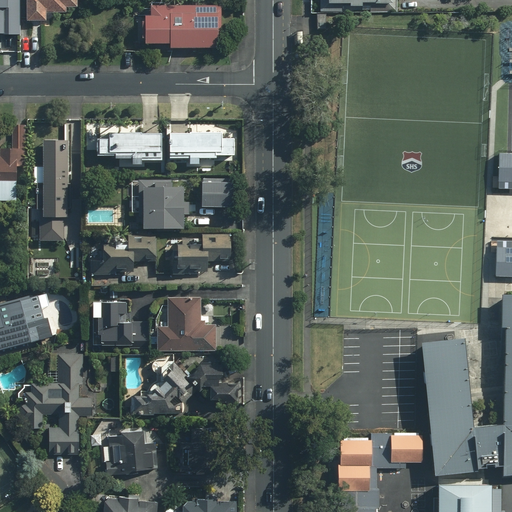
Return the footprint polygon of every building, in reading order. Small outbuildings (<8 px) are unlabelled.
[(0,0),(0,31),(19,31),(19,0),(0,0)] [(29,0),(30,20),(49,20),(49,11),(68,11),(68,7),(79,6),(79,0),(29,0)] [(321,0),(322,10),(396,10),(396,0),(321,0)] [(153,5),(153,16),(149,16),(149,21),(145,21),(145,38),(149,38),(149,43),(173,42),(173,47),(221,46),(221,35),(223,35),(223,4),(153,5)] [(0,198),(18,199),(18,165),(26,165),(26,125),(14,124),(14,147),(1,147),(1,155),(0,154),(0,198)] [(112,138),(102,138),(102,152),(112,152),(112,158),(164,157),(164,131),(112,132),(112,138)] [(224,131),(173,131),(173,156),(218,156),(218,153),(235,153),(235,137),(224,137),(224,131)] [(70,216),(69,139),(45,139),(46,210),(41,210),(41,239),(66,239),(65,216),(70,216)] [(511,151),(499,151),(499,180),(511,180),(511,151)] [(237,179),(204,177),(203,206),(235,207),(237,179)] [(141,215),(147,215),(147,226),(185,226),(185,185),(175,185),(175,179),(141,179),(141,215)] [(183,237),(183,244),(178,244),(178,271),(203,272),(203,259),(232,260),(233,233),(204,233),(204,237),(183,237)] [(104,258),(92,258),(92,274),(109,274),(110,272),(134,272),(134,261),(157,262),(158,239),(131,238),(130,245),(105,244),(104,258)] [(511,274),(511,246),(496,246),(495,274),(511,274)] [(24,250),(17,249),(16,269),(24,269),(24,250)] [(0,334),(0,349),(58,334),(45,288),(2,300),(0,293),(0,332),(0,334)] [(504,472),(511,470),(511,290),(505,290),(504,422),(475,423),(465,333),(422,339),(436,470),(504,459),(504,472)] [(206,320),(202,320),(202,296),(169,296),(169,324),(159,324),(159,350),(217,349),(217,325),(206,325),(206,320)] [(122,301),(103,301),(104,344),(130,343),(130,347),(149,347),(149,321),(122,322),(122,301)] [(122,373),(122,352),(112,352),(111,373),(122,373)] [(82,382),(82,353),(61,353),(60,382),(33,382),(33,391),(27,391),(27,403),(19,403),(18,417),(28,417),(27,429),(40,429),(40,409),(59,409),(59,424),(49,424),(49,451),(79,451),(79,382),(82,382)] [(153,395),(133,394),(132,412),(183,413),(184,396),(196,386),(213,385),(213,398),(238,398),(239,382),(221,381),(221,363),(200,364),(198,362),(187,374),(176,361),(163,372),(169,379),(153,395)] [(325,417),(325,511),(364,511),(364,459),(412,457),(412,417),(325,417)] [(194,427),(194,441),(181,441),(181,470),(200,470),(200,467),(225,467),(225,427),(194,427)] [(145,429),(123,431),(123,434),(110,435),(112,462),(108,462),(109,474),(128,472),(128,468),(159,466),(157,441),(148,442),(147,432),(145,433),(145,429)] [(488,511),(489,475),(425,475),(424,511),(488,511)] [(122,493),(122,497),(107,496),(105,511),(158,511),(159,501),(140,499),(141,495),(122,493)] [(199,497),(199,500),(186,500),(185,511),(237,511),(237,500),(219,500),(219,497),(199,497)]
